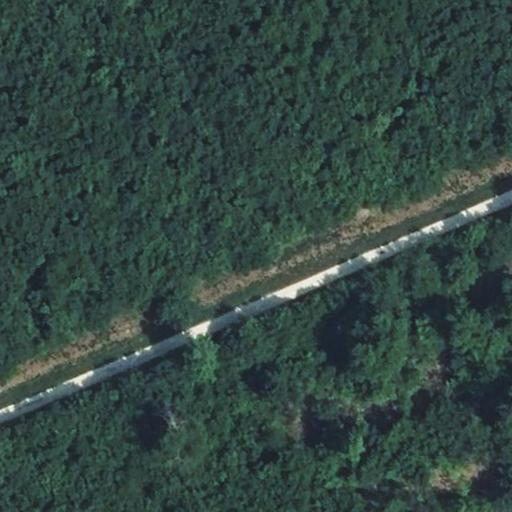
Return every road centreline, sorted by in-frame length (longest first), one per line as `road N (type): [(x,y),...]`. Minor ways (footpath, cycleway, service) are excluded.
road 1 (track): [(511,202),(199,336)]
road 2 (track): [(199,336),(0,422)]
